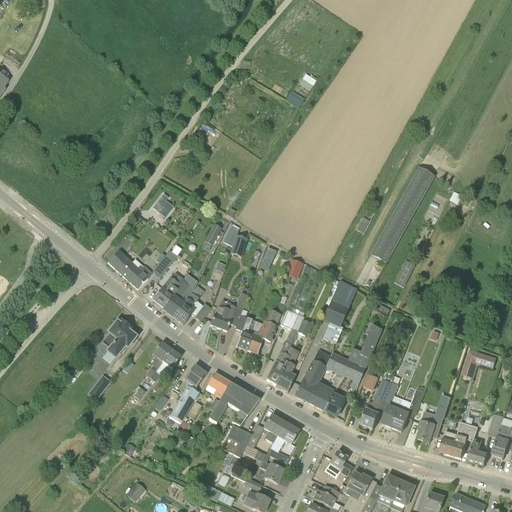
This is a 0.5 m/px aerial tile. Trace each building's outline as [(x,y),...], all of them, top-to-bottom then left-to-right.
[(399,62),(407,66),(415,50),(407,46),(399,62)] [(316,82),(309,78),(305,76),(299,86),(310,92),(316,82)] [(292,91),(286,100),(299,108),(304,99),(292,91)] [(453,193),(449,203),(458,206),(462,196),(453,193)] [(375,263),(384,268),(414,213),(406,209),(399,222),(398,221),(375,263)] [(358,228),(363,231),(369,221),(364,218),(358,228)] [(204,244),(211,248),(221,230),(213,227),(204,244)] [(231,229),(223,244),(233,249),(237,238),(238,233),(231,229)] [(286,244),(297,250),(304,239),(293,232),(286,244)] [(124,251),(132,240),(125,236),(118,246),(124,251)] [(230,256),(240,259),(247,241),(237,238),(233,249),(230,256)] [(118,253),(107,264),(137,292),(148,280),(118,253)] [(151,273),(159,280),(176,258),(169,253),(165,258),(160,266),(158,265),(151,273)] [(291,261),(285,277),(297,281),(303,265),(291,261)] [(395,285),(403,289),(414,266),(406,262),(395,285)] [(152,303),(162,311),(180,287),(178,286),(170,279),(152,303)] [(172,318),(182,304),(178,301),(188,288),(183,284),(180,287),(162,311),(172,318)] [(343,329),(340,328),(356,292),(350,289),(346,287),(346,286),(339,284),(321,322),(329,326),(322,341),(333,345),(336,344),(343,329)] [(190,294),(182,304),(172,318),(183,327),(194,313),(190,310),(198,300),(204,293),(197,287),(191,295),(190,294)] [(194,318),(200,323),(210,310),(209,309),(210,307),(207,304),(205,306),(204,306),(194,318)] [(229,326),(235,328),(241,311),(229,307),(225,320),(214,316),(210,327),(227,333),(229,326)] [(247,352),(253,336),(247,334),(252,322),(240,317),(242,312),(241,311),(235,328),(235,330),(242,333),(236,349),(247,352)] [(263,324),(273,327),(278,315),(268,311),(263,324)] [(296,334),(302,322),(303,320),(286,312),(280,325),(279,328),(289,332),(296,335),(296,334)] [(302,322),(296,334),(305,338),(311,326),(302,322)] [(115,360),(125,348),(127,350),(136,339),(128,333),(130,330),(127,328),(121,323),(119,325),(117,323),(108,334),(109,335),(101,345),(109,351),(107,353),(115,360)] [(253,336),(247,352),(257,356),(262,343),(270,345),(276,328),(273,327),(263,324),(258,338),(253,336)] [(346,363),(350,366),(344,379),(351,383),(349,390),(355,392),(364,371),(369,362),(381,332),(371,328),(360,353),(352,350),(346,363)] [(296,335),(289,332),(280,354),(266,382),(275,387),(290,359),(286,357),(290,349),(296,335)] [(430,340),(436,342),(439,334),(433,332),(430,340)] [(155,373),(162,364),(170,352),(160,345),(152,357),(156,360),(151,367),(153,368),(151,371),(150,370),(145,377),(150,380),(155,373)] [(290,359),(275,387),(287,394),(295,378),(290,375),(294,368),(295,361),(292,360),(293,358),(291,357),(294,351),(291,349),(286,357),(290,359)] [(170,352),(162,364),(171,371),(180,359),(170,352)] [(464,377),(473,380),(478,365),(493,369),(495,362),(470,355),(464,377)] [(323,413),(332,395),(344,379),(350,366),(346,363),(331,356),(326,368),(326,370),(336,376),(333,382),(334,383),(330,391),(318,386),(308,405),(323,413)] [(118,377),(122,380),(133,366),(129,362),(118,377)] [(326,370),(326,368),(313,362),(311,362),(303,380),(304,380),(295,398),(308,405),(318,386),(326,370)] [(65,380),(72,385),(85,369),(78,363),(65,380)] [(193,368),(183,382),(189,386),(188,388),(187,387),(178,403),(169,418),(181,425),(186,417),(194,404),(199,394),(194,392),(205,376),(193,368)] [(155,373),(150,380),(155,384),(160,377),(155,373)] [(373,377),(368,375),(363,387),(372,391),(377,379),(373,377)] [(213,396),(220,401),(230,385),(213,376),(205,391),(213,396)] [(373,431),(384,404),(394,379),(385,376),(383,382),(382,381),(372,405),(369,403),(360,426),(373,431)] [(88,396),(95,402),(109,384),(102,378),(88,396)] [(391,429),(400,407),(392,403),(398,387),(397,387),(400,380),(394,378),(394,379),(384,404),(390,406),(389,407),(388,407),(381,425),(391,429)] [(219,403),(213,412),(208,421),(197,440),(200,442),(202,443),(213,424),(216,426),(226,409),(225,408),(227,406),(237,413),(231,423),(239,427),(259,402),(230,385),(220,401),(219,403)] [(138,388),(132,396),(138,401),(145,393),(138,388)] [(411,405),(410,410),(411,411),(415,412),(422,394),(424,389),(421,388),(420,389),(419,393),(417,392),(416,392),(411,405)] [(332,395),(323,413),(336,419),(344,404),(343,401),(332,395)] [(162,396),(155,409),(160,412),(168,400),(162,396)] [(213,412),(219,403),(216,401),(214,400),(208,410),(213,412)] [(194,404),(186,417),(193,422),(201,408),(194,404)] [(407,420),(411,411),(410,410),(400,407),(391,429),(401,434),(407,420)] [(496,440),(501,426),(503,419),(494,416),(487,437),(496,440)] [(285,425),(271,417),(263,431),(268,434),(265,441),(273,445),(277,438),(285,425)] [(429,422),(422,419),(418,432),(419,432),(417,441),(429,445),(435,426),(428,424),(429,422)] [(177,432),(183,435),(188,427),(182,423),(177,432)] [(285,425),(277,438),(290,446),(298,433),(285,425)] [(457,437),(451,457),(461,460),(467,441),(473,443),(474,440),(478,430),(460,425),(457,437)] [(501,426),(496,440),(491,456),(503,460),(508,442),(507,442),(508,438),(511,439),(511,426),(511,429),(501,426)] [(240,459),(243,455),(246,447),(252,437),(232,427),(227,438),(221,450),(240,459)] [(457,437),(445,433),(439,454),(451,457),(457,437)] [(253,451),(259,438),(253,435),(252,437),(246,447),(253,451)] [(474,440),(473,443),(469,454),(467,462),(484,467),(488,451),(487,450),(487,448),(482,446),(483,443),(474,440)] [(127,445),(125,456),(132,458),(135,447),(127,445)] [(253,451),(246,447),(243,455),(262,463),(259,469),(266,472),(267,473),(263,480),(277,486),(283,472),(270,466),(269,467),(266,465),(269,458),(266,457),(253,451)] [(266,457),(269,458),(286,466),(289,460),(270,451),(266,457)] [(329,466),(325,473),(335,479),(339,473),(347,478),(352,471),(344,465),(347,460),(337,453),(329,466)] [(353,475),(345,490),(347,492),(345,496),(349,497),(343,509),(348,511),(361,511),(368,499),(376,485),(361,477),(360,479),(353,475)] [(378,497),(392,503),(400,484),(387,478),(378,497)] [(261,487),(246,480),(244,486),(251,490),(249,495),(243,506),(250,510),(254,511),(264,511),(269,502),(257,497),(261,487)] [(126,496),(135,504),(145,491),(136,483),(126,496)] [(400,484),(392,503),(405,508),(413,489),(400,484)] [(321,494),(335,501),(339,494),(325,487),(321,494)] [(211,490),(207,498),(217,503),(221,495),(211,490)] [(334,511),(331,510),(335,501),(321,494),(317,492),(313,501),(325,507),(322,511),(334,511)] [(428,495),(422,511),(438,511),(442,500),(428,495)] [(454,496),(449,510),(453,511),(483,511),(484,509),(454,496)] [(368,499),(361,511),(370,511),(376,503),(368,499)]
